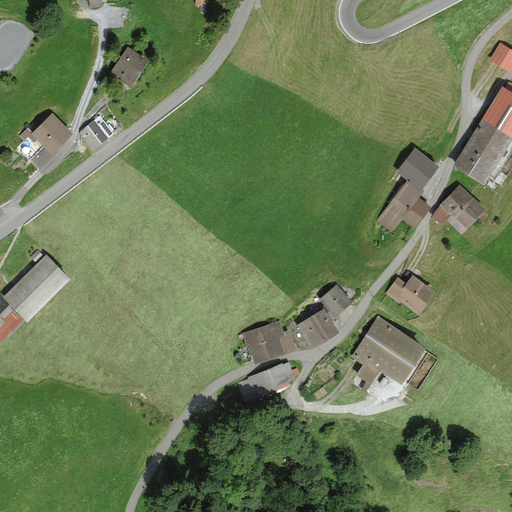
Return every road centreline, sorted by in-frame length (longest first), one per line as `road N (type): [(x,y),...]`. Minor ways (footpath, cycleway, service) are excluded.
road 1 (track): [(130,511),(182,419),(212,387),(251,367),(313,353),(342,334),(430,211),(465,125),(471,57),(511,13)]
road 2 (residential): [(0,233),(208,69),(247,0)]
road 3 (track): [(17,221),(12,209),(21,192),(73,137),(107,15)]
road 4 (residential): [(352,0),(350,24),(363,35),(448,0)]
road 5 (track): [(313,353),(294,392),(297,404),(335,408),(366,400)]
